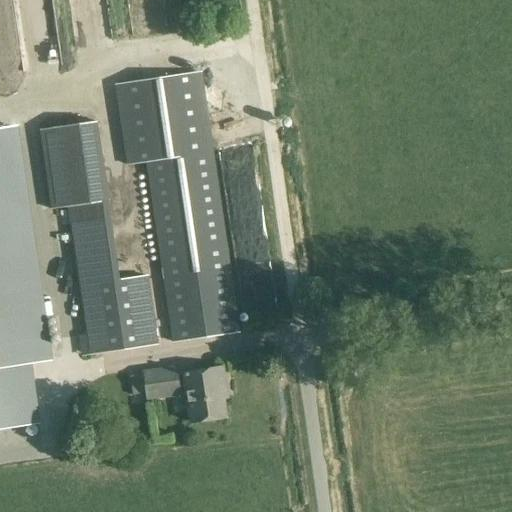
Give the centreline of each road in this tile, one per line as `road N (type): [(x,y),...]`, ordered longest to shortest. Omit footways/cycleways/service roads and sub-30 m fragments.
road 1 (unclassified): [(305,338),(254,0)]
road 2 (unclassified): [(305,338),(511,306)]
road 3 (unknown): [(76,65),(143,46),(259,30)]
road 4 (unclassified): [(331,511),(305,338)]
